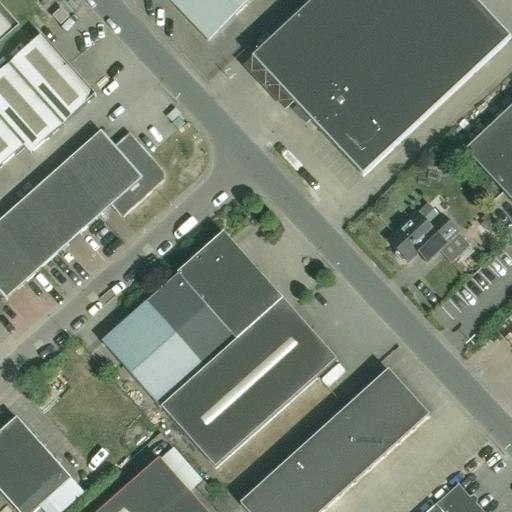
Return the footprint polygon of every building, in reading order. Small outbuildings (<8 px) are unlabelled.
[(169,0),(207,41),(251,0),(169,0)] [(363,178),(510,39),(473,0),(315,0),(252,59),(363,178)] [(0,43),(18,28),(0,7),(0,43)] [(59,26),(68,18),(60,9),(51,17),(59,26)] [(69,66),(42,36),(0,73),(0,118),(5,123),(69,66)] [(96,97),(69,66),(5,123),(25,146),(24,146),(31,154),(96,97)] [(511,109),(465,154),(511,204),(511,109)] [(25,146),(5,123),(0,118),(0,168),(24,146),(25,146)] [(0,222),(0,294),(6,301),(112,208),(123,220),(162,185),(164,183),(164,180),(164,178),(163,173),(130,136),(115,150),(101,134),(0,222)] [(437,220),(429,228),(417,215),(387,243),(396,252),(395,257),(401,263),(405,262),(408,264),(417,255),(426,265),(439,253),(458,235),(448,225),(443,219),(438,219),(437,220)] [(225,237),(211,250),(102,344),(160,410),(162,408),(216,470),(338,365),(283,301),(237,250),(225,237)] [(389,372),(374,386),(414,431),(429,417),(389,372)] [(105,398),(103,374),(82,375),(84,400),(105,398)] [(359,399),(400,444),(414,431),(374,386),(359,399)] [(344,413),(385,458),(400,444),(359,399),(344,413)] [(385,458),(344,413),(329,426),(370,471),(385,458)] [(0,495),(15,511),(36,511),(71,482),(16,420),(0,434),(0,495)] [(315,439),(355,484),(370,471),(329,426),(315,439)] [(300,453),(341,498),(355,484),(315,439),(300,453)] [(285,466),(326,511),(341,498),(300,453),(285,466)] [(205,511),(160,460),(101,511),(205,511)] [(324,511),(326,511),(285,466),(271,479),(300,511),(324,511)] [(300,511),(271,479),(256,492),(273,511),(300,511)] [(479,511),(469,500),(470,499),(459,486),(429,511),(479,511)] [(245,511),(273,511),(256,492),(241,506),(245,511)]
